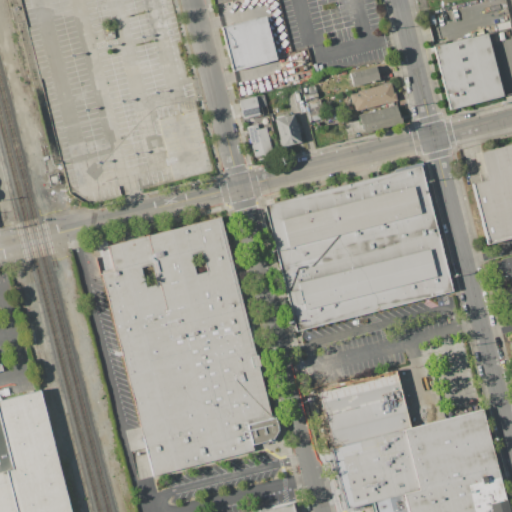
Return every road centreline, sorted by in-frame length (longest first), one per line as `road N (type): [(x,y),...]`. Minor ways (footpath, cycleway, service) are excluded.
road 1 (residential): [(103,221),(433,138)]
road 2 (residential): [(239,186),(323,511)]
road 3 (residential): [(433,138),(511,446)]
road 4 (residential): [(192,0),(239,186)]
road 5 (residential): [(397,0),(433,138)]
